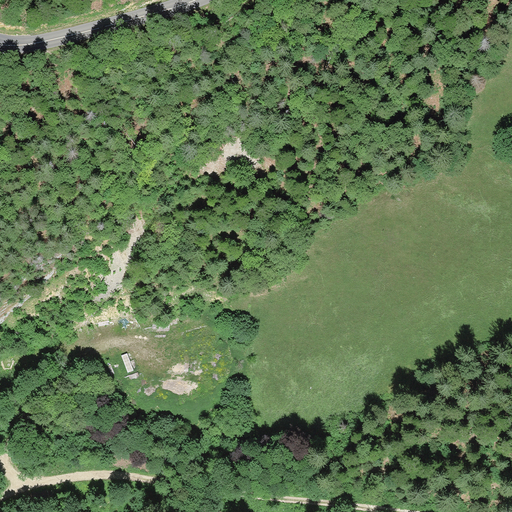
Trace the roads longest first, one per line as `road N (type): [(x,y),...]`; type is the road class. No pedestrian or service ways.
road 1 (track): [(22,489),(115,475),(402,511)]
road 2 (track): [(0,458),(36,395),(82,358),(208,328)]
road 3 (tertiary): [(193,0),(26,44),(0,42)]
